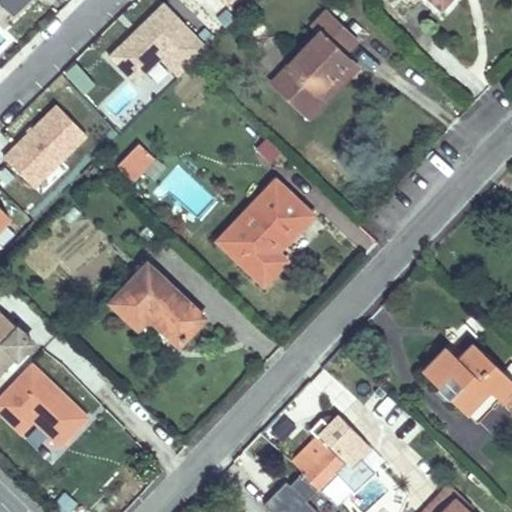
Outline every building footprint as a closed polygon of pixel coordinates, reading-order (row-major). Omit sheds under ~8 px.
[(0,0),(13,12),(25,0),(0,0)] [(0,26),(2,28),(14,17),(0,3),(0,26)] [(179,76),(207,48),(164,4),(138,29),(141,32),(135,38),(132,35),(110,56),(135,82),(161,57),(179,76)] [(272,81),(301,110),(350,59),(343,53),(355,39),(325,11),(312,24),(319,32),(272,81)] [(132,35),(135,38),(141,32),(138,29),(132,35)] [(350,59),(301,110),(308,117),(357,66),(350,59)] [(63,71),(81,93),(93,83),(75,61),(63,71)] [(4,157),(34,187),(86,135),(57,105),(4,157)] [(135,140),(113,167),(144,192),(166,165),(135,140)] [(311,214),(274,180),(218,238),(263,282),(283,259),(275,252),(311,214)] [(0,229),(10,219),(0,208),(0,229)] [(147,316),(177,343),(203,316),(146,262),(108,300),(137,327),(147,316)] [(0,367),(15,353),(17,354),(30,341),(16,327),(3,340),(0,337),(0,367)] [(422,370),(475,422),(498,399),(511,383),(511,381),(471,343),(456,359),(444,348),(422,370)] [(0,396),(0,411),(20,430),(32,418),(59,443),(85,416),(31,365),(0,396)] [(511,383),(498,399),(511,412),(511,383)] [(339,413),(318,435),(345,460),(350,466),(359,457),(371,444),(339,413)] [(318,435),(290,462),(302,473),(318,488),(332,474),(345,460),(318,435)] [(345,460),(332,474),(352,493),(374,471),(359,457),(350,466),(345,460)] [(318,488),(302,473),(289,486),(286,483),(263,506),(269,511),(314,511),(304,502),(318,488)] [(421,511),(439,511),(453,498),(467,511),(472,506),(449,484),(421,511)] [(453,498),(439,511),(467,511),(453,498)]
